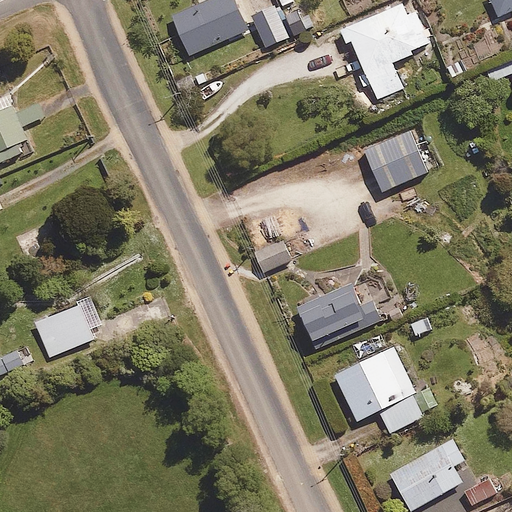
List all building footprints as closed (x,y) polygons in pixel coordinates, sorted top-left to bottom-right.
[(247,30),(234,0),(210,0),(173,16),(190,55),(247,30)] [(511,0),(490,0),(497,15),(511,9),(511,0)] [(402,1),(346,27),(340,29),(347,45),(353,43),(378,99),(404,87),(392,62),(432,44),(415,9),(407,13),(402,1)] [(290,36),(277,6),(253,17),(266,46),(290,36)] [(308,7),(287,16),(295,35),(316,26),(308,7)] [(511,62),(488,73),(492,81),(511,72),(511,62)] [(0,101),(0,162),(23,152),(19,143),(27,139),(9,98),(0,101)] [(421,153),(411,130),(365,150),(383,191),(429,171),(421,153)] [(293,259),(284,240),(255,253),(264,272),(293,259)] [(376,304),(365,309),(353,282),(299,306),(317,348),(382,319),(376,304)] [(102,324),(92,299),(36,321),(49,356),(94,339),(90,329),(102,324)] [(361,358),(387,346),(382,334),(355,345),(361,358)] [(390,432),(442,408),(431,385),(416,392),(393,345),(335,374),(358,420),(379,410),(390,432)] [(0,374),(31,361),(25,347),(0,357),(0,374)] [(465,460),(453,439),(391,474),(412,510),(462,482),(453,466),(465,460)] [(490,481),(466,493),(473,508),(497,496),(490,481)]
